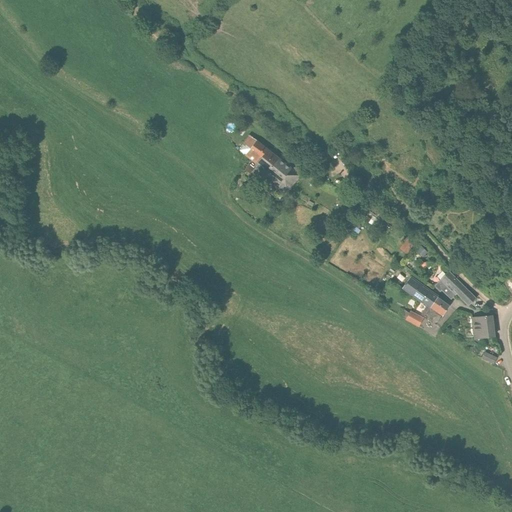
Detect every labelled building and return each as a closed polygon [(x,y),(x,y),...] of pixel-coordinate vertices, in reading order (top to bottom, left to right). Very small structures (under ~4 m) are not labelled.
[(469,123),(482,119),(481,113),(467,117),(469,123)] [(251,150),(261,157),(262,156),(273,165),(272,167),(283,177),(290,168),(264,148),(265,147),(250,136),(244,143),(252,149),(251,150)] [(262,156),(261,157),(254,167),(286,192),(299,176),(290,168),(283,177),(272,167),(273,165),(262,156)] [(248,164),(244,169),(249,173),(253,168),(248,164)] [(346,185),(341,191),(347,195),(352,189),(346,185)] [(383,223),(373,216),(368,223),(378,230),(383,223)] [(415,243),(408,238),(400,249),(407,255),(415,243)] [(417,253),(422,258),(427,254),(421,248),(417,253)] [(475,298),(448,271),(433,286),(439,292),(441,291),(450,300),(447,297),(450,294),(452,297),(456,294),(468,305),(475,298)] [(403,288),(427,305),(421,314),(424,316),(430,307),(436,297),(410,278),(405,286),(403,288)] [(424,317),(436,325),(449,306),(436,297),(430,307),(424,316),(424,317)] [(409,313),(405,310),(401,316),(406,319),(409,313)] [(406,319),(405,320),(418,327),(423,318),(410,311),(409,313),(406,319)] [(492,316),(482,317),(472,318),(474,338),(494,336),(492,316)] [(484,352),(482,358),(494,364),(496,358),(484,352)]
